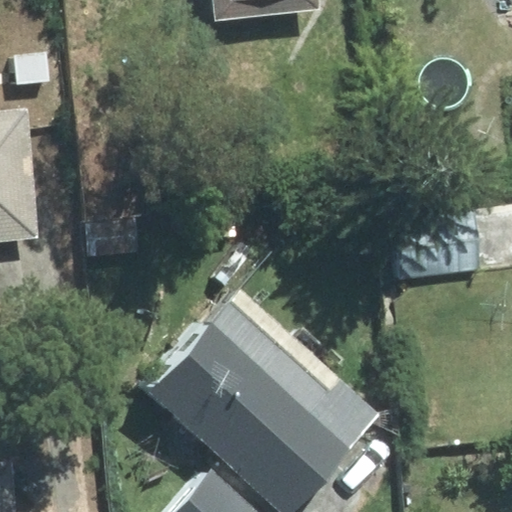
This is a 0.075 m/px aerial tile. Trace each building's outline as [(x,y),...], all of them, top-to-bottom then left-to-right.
[(208,0),(211,22),(316,11),(314,0),(208,0)] [(41,55),(7,59),(10,88),(44,85),(41,55)] [(0,242),(33,240),(20,109),(0,111),(0,242)] [(466,271),(511,266),(511,207),(460,212),(466,271)] [(85,258),(136,253),(133,221),(82,226),(85,258)] [(270,511),(281,511),(369,413),(227,288),(135,391),(270,511)] [(248,511),(201,469),(160,511),(248,511)]
